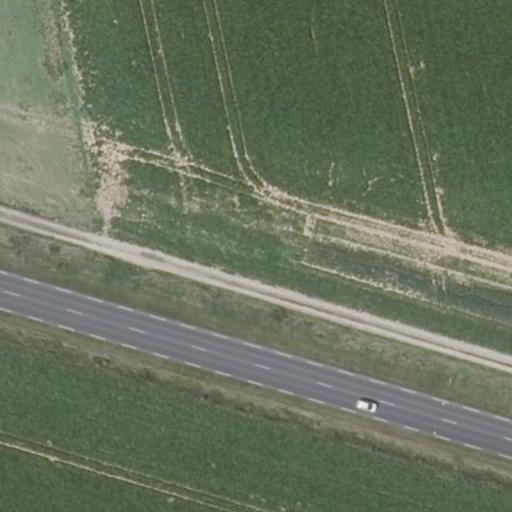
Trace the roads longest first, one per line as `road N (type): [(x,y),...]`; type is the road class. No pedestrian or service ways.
road 1 (primary): [(511,442),(0,291)]
road 2 (track): [(511,362),(0,212)]
